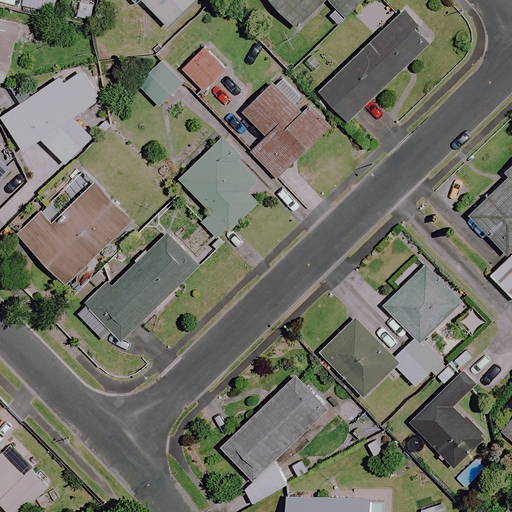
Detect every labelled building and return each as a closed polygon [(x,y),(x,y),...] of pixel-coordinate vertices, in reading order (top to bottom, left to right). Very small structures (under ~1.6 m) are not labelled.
[(55,0),(23,0),(22,5),(53,12),(55,0)] [(141,0),(167,27),(194,0),(141,0)] [(362,0),(268,0),(298,28),(325,0),(326,0),(345,18),(362,0)] [(429,44),(401,15),(320,93),(347,122),(429,44)] [(20,24),(0,19),(0,84),(2,84),(9,71),(20,24)] [(224,69),(203,49),(181,72),(203,92),(224,69)] [(183,82),(162,62),(138,87),(159,107),(183,82)] [(75,117),(100,100),(75,63),(0,114),(0,120),(23,153),(42,140),(66,165),(91,141),(75,117)] [(300,114),(272,85),(243,114),(266,137),(251,152),(276,179),(328,128),(307,107),(300,114)] [(119,137),(110,127),(90,147),(99,156),(119,137)] [(256,180),(219,141),(179,179),(210,211),(200,221),(218,240),(257,203),(245,190),(256,180)] [(0,181),(10,171),(0,160),(0,181)] [(511,162),(504,170),(510,176),(469,216),(508,257),(488,275),(511,299),(511,162)] [(131,220),(93,181),(82,170),(61,191),(71,202),(50,223),(40,212),(17,235),(66,285),(131,220)] [(198,267),(166,234),(112,287),(108,283),(77,313),(103,340),(111,331),(121,342),(198,267)] [(355,320),(321,354),(363,397),(394,367),(415,388),(444,360),(424,340),(463,301),(426,265),(384,308),(413,337),(392,358),(355,320)] [(473,386),(460,373),(410,424),(455,467),(483,438),(452,408),(473,386)] [(326,411),(294,377),(221,448),(251,479),(242,489),(251,506),(287,485),(276,459),(326,411)] [(511,419),(501,433),(511,442),(511,419)] [(13,465),(1,454),(0,455),(0,503),(8,511),(21,511),(48,486),(31,469),(13,465)] [(389,511),(390,491),(339,490),(338,497),(286,495),(285,511),(389,511)]
